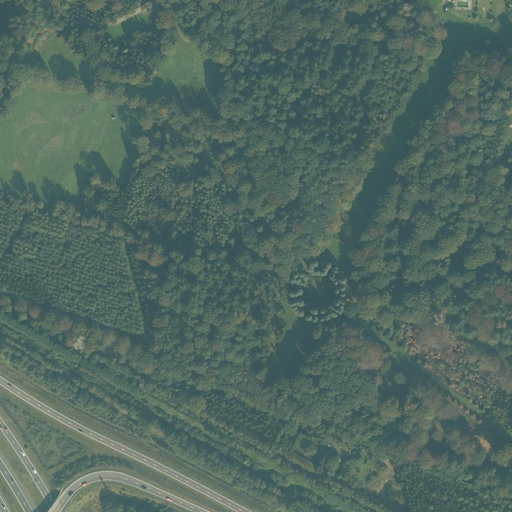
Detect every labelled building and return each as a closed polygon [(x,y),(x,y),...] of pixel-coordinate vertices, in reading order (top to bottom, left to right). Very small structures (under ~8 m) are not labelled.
[(146,9),(149,13),(155,9),(151,1),(142,6),(144,10),(146,9)] [(136,10),(127,14),(129,18),(142,11),(141,9),(140,7),(136,10)] [(113,22),(111,23),(112,24),(113,27),(115,26),(126,20),(124,16),(113,22)] [(66,202),(64,206),(78,211),(80,206),(66,202)] [(301,457),(298,462),(305,466),(308,461),(301,457)]
